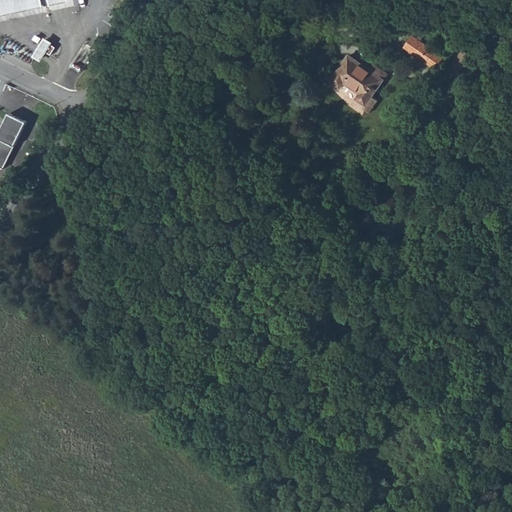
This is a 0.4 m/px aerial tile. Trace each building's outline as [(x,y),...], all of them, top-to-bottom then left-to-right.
[(0,0),(0,20),(13,18),(46,11),(43,0),(0,0)] [(402,25),(394,38),(403,43),(412,31),(402,25)] [(412,31),(403,43),(419,54),(428,42),(412,31)] [(46,36),(34,55),(42,60),(49,50),(50,50),(55,41),(46,36)] [(435,46),(428,42),(419,54),(427,59),(435,46)] [(339,46),(321,72),(332,79),(334,75),(350,85),(347,90),(357,97),(380,65),(369,58),(365,64),(360,60),(339,46)] [(363,54),(360,60),(365,64),(369,58),(363,54)] [(355,107),(363,112),(367,106),(360,101),(355,107)] [(27,121),(10,112),(6,120),(9,122),(1,138),(0,137),(0,166),(4,168),(27,121)]
